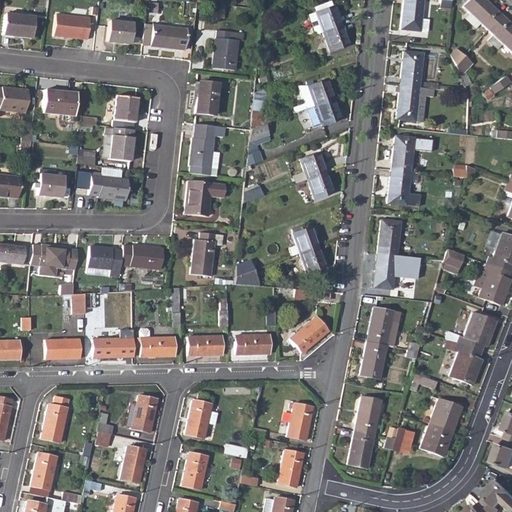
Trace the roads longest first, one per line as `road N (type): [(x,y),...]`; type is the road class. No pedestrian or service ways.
road 1 (residential): [(0,220),(152,218),(160,208),(173,95),(156,76),(0,59)]
road 2 (residential): [(333,378),(383,0)]
road 3 (residential): [(314,483),(394,499),(433,490),(452,476),(468,456),(511,337)]
road 4 (residential): [(333,378),(175,378)]
road 5 (residential): [(175,378),(34,380)]
road 6 (residential): [(175,378),(148,511)]
road 7 (residential): [(34,380),(6,511)]
